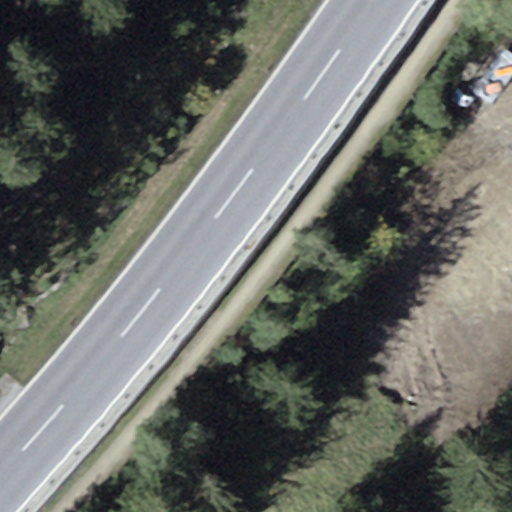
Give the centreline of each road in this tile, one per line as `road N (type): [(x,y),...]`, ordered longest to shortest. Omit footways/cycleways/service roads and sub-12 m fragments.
road 1 (track): [(89,511),(267,291),(477,0)]
road 2 (primary): [(370,0),(161,279),(0,467)]
